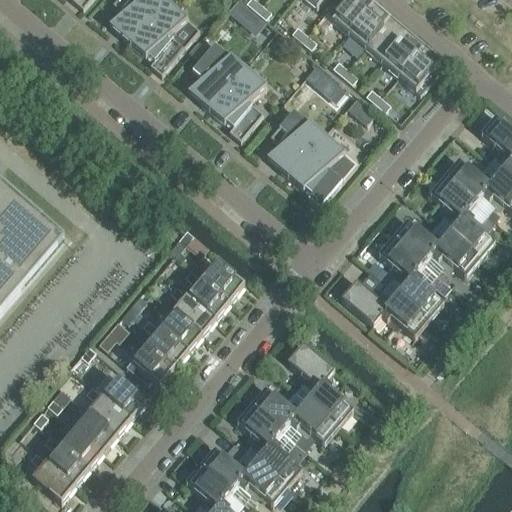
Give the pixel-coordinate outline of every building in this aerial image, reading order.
[(74,0),(75,0),(71,5),(82,15),(94,0),(74,0)] [(108,32),(130,50),(165,9),(154,0),(121,0),(112,11),(123,20),(108,32)] [(299,0),(316,14),(327,0),(299,0)] [(353,0),(331,27),(348,41),(373,12),(359,0),(353,0)] [(251,2),(246,9),(255,17),(261,10),(251,2)] [(246,14),(236,6),(228,15),(238,23),(246,14)] [(165,9),(130,50),(144,62),(146,61),(154,67),(150,72),(161,82),(199,37),(165,9)] [(255,17),(265,25),(271,18),(261,10),(255,17)] [(373,12),(348,41),(365,55),(390,26),(373,12)] [(390,26),(365,55),(381,69),(406,40),(390,26)] [(291,39),(301,48),(306,41),(297,33),(291,39)] [(406,40),(381,69),(398,84),(423,54),(406,40)] [(306,41),(301,48),(310,56),(316,49),(306,41)] [(190,60),(195,64),(205,52),(200,48),(190,60)] [(187,99),(209,117),(244,76),(214,50),(191,77),(202,86),(187,99)] [(440,68),(423,54),(398,84),(420,102),(435,83),(430,79),(440,68)] [(332,74),(342,82),(348,76),(338,67),(332,74)] [(317,69),(305,83),(335,109),(347,95),(329,80),(317,69)] [(244,76),(209,117),(223,129),(225,127),(233,134),(228,139),(240,148),(263,121),(248,109),(266,94),(244,76)] [(348,76),(342,82),(352,90),(357,84),(348,76)] [(365,102),(375,111),(381,104),(371,95),(365,102)] [(367,111),(356,103),(347,113),(358,122),(367,111)] [(381,104),(375,111),(385,118),(390,112),(381,104)] [(266,165),(288,184),(323,142),(293,117),(270,144),(281,153),(266,165)] [(511,137),(495,123),(480,141),(498,157),(495,161),(506,171),(507,172),(511,165),(511,137)] [(323,142),(288,184),(302,196),(304,194),(311,200),(307,205),(319,215),(341,188),(327,176),(345,161),(323,142)] [(487,170),(499,180),(511,190),(511,165),(507,172),(506,171),(495,161),(487,170)] [(493,189),(492,188),(480,178),(476,183),(458,167),(443,184),(475,211),(482,202),(493,189)] [(480,178),(492,188),(493,189),(482,202),(494,213),(498,208),(511,220),(511,190),(499,180),(487,170),(480,178)] [(443,222),(456,232),(467,219),(468,220),(475,211),(443,184),(429,202),(447,217),(443,222)] [(0,317),(64,243),(41,224),(42,222),(0,185),(0,317)] [(499,220),(493,214),(487,221),(489,223),(493,227),(499,220)] [(436,230),(480,267),(494,250),(476,234),(480,230),(468,220),(467,219),(456,232),(443,222),(436,230)] [(407,228),(392,245),(424,272),(424,271),(431,263),(430,262),(441,249),(429,239),(425,243),(407,228)] [(430,262),(431,263),(443,273),(447,269),(465,284),(480,267),(436,230),(429,239),(441,249),(430,262)] [(178,247),(184,253),(192,243),(186,238),(178,247)] [(424,272),(392,245),(378,262),(396,278),(392,282),(405,293),(416,280),(428,290),(436,281),(424,271),(424,272)] [(175,264),(184,253),(178,247),(168,258),(175,264)] [(200,285),(229,310),(244,293),(214,268),(200,285)] [(200,285),(190,277),(184,283),(194,292),(200,285)] [(392,282),(385,291),(429,327),(443,310),(425,295),(428,290),(416,280),(405,293),(392,282)] [(200,285),(186,302),(215,327),(229,310),(200,285)] [(341,306),(372,333),(380,323),(379,323),(390,310),(378,299),(374,304),(356,288),(341,306)] [(414,345),(429,327),(385,291),(378,299),(390,310),(379,323),(380,323),(392,333),(396,329),(414,345)] [(170,300),(180,308),(172,318),(201,343),(215,327),(186,302),(176,293),(170,300)] [(137,317),(145,309),(138,304),(131,312),(137,317)] [(131,312),(120,324),(127,330),(132,324),(138,318),(137,317),(131,312)] [(142,333),(148,326),(138,318),(132,324),(142,333)] [(187,360),(201,343),(172,318),(158,335),(187,360)] [(142,333),(152,341),(157,334),(148,326),(142,333)] [(103,345),(98,351),(105,356),(106,357),(115,347),(118,349),(127,337),(117,328),(111,336),(103,345)] [(144,351),(173,376),(187,360),(158,335),(144,351)] [(134,343),(128,349),(138,358),(144,351),(134,343)] [(159,393),(173,376),(144,351),(129,368),(159,393)] [(87,352),(79,362),(86,368),(94,358),(87,352)] [(334,378),(302,352),(287,369),(305,385),(302,389),(314,400),(325,387),(326,388),(334,378)] [(356,395),(356,391),(348,384),(347,386),(342,391),(343,396),(356,395)] [(116,385),(101,402),(131,427),(145,410),(116,385)] [(338,435),(352,417),(334,402),(338,398),(326,388),(325,387),(314,400),(302,389),(294,398),(306,408),(338,435)] [(95,408),(101,402),(91,393),(85,400),(95,408)] [(60,396),(51,407),(60,414),(69,403),(60,396)] [(294,450),(301,441),(289,430),(300,417),(299,417),(287,407),(283,411),(265,396),(250,413),(282,439),(282,440),(294,450)] [(87,418),(117,443),(131,427),(101,402),(87,418)] [(46,412),(55,420),(60,414),(51,407),(46,412)] [(338,435),(306,408),(299,417),(300,417),(289,430),(301,441),(305,436),(323,452),(338,435)] [(275,448),(282,440),(282,439),(250,413),(236,430),(254,446),(250,450),(263,461),(274,447),(275,448)] [(73,435),(103,460),(117,443),(87,418),(73,435)] [(32,429),(38,434),(45,425),(39,420),(32,429)] [(73,435),(59,451),(89,476),(103,460),(73,435)] [(247,448),(237,440),(230,448),(240,456),(247,448)] [(43,450),(53,458),(59,451),(49,443),(43,450)] [(243,459),(287,495),(301,478),(283,462),(287,458),(275,448),(274,447),(263,461),(250,450),(243,459)] [(45,468),(75,493),(89,476),(59,451),(45,468)] [(214,456),(199,473),(243,510),(250,501),(237,491),(248,478),(236,467),(232,472),(214,456)] [(39,474),(45,468),(35,459),(29,466),(39,474)] [(271,511),(272,511),(287,495),(243,459),(236,467),(248,478),(237,491),(250,501),(254,497),(271,511)] [(31,485),(60,510),(75,493),(45,468),(31,485)] [(240,511),(243,510),(199,473),(185,490),(203,506),(199,510),(201,511),(219,511),(223,508),(227,511),(240,511)]
